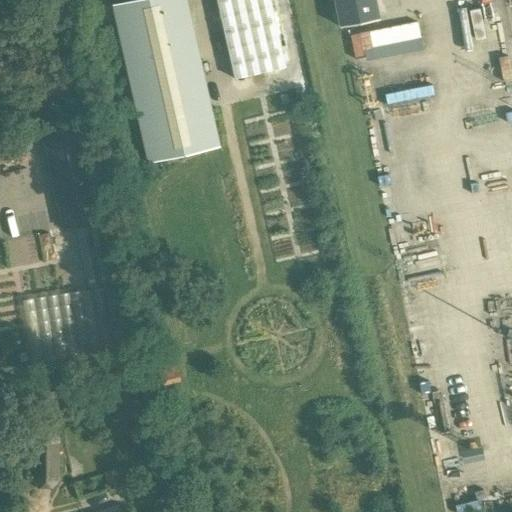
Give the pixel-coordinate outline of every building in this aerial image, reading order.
[(186,0),(134,0),(111,5),(147,162),(219,146),(186,0)] [(269,0),(215,0),(233,78),(285,67),(269,0)] [(378,19),(374,0),(333,0),(339,26),(378,19)] [(371,49),(372,56),(421,46),(415,19),(349,32),(353,52),(371,49)] [(82,122),(42,131),(63,227),(103,219),(82,122)] [(104,222),(76,228),(89,288),(117,282),(104,222)] [(28,351),(54,348),(52,331),(42,332),(38,296),(22,298),(28,351)] [(176,365),(152,371),(156,387),(179,381),(176,365)] [(32,439),(32,480),(39,487),(51,487),(58,480),(59,439),(51,432),(40,432),(32,439)] [(117,467),(103,472),(109,489),(123,485),(117,467)]
